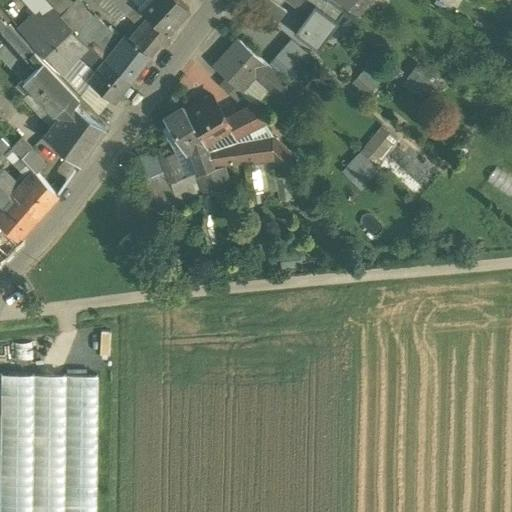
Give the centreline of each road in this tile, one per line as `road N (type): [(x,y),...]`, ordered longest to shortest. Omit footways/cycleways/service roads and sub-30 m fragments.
road 1 (track): [(511,265),(0,308)]
road 2 (secondary): [(219,0),(19,266),(0,279)]
